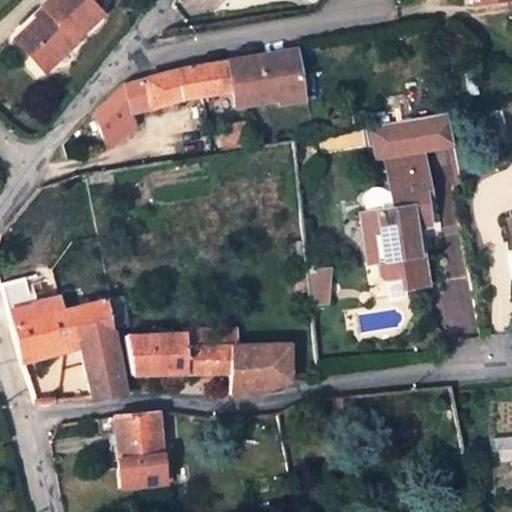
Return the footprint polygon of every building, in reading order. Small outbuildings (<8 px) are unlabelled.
[(46,73),(78,43),(76,41),(103,15),(88,0),(50,0),(43,7),(46,11),(26,30),(38,44),(27,54),(46,73)] [(14,41),(27,54),(38,44),(26,30),(14,41)] [(277,92),(299,89),(294,50),(227,61),(232,91),(235,105),(235,107),(242,106),(278,101),(277,92)] [(95,123),(106,149),(133,126),(125,113),(146,109),(177,100),(232,91),(227,61),(176,69),(123,84),(91,115),(95,123)] [(301,101),(299,89),(277,92),(278,101),(278,105),(301,101)] [(235,105),(216,108),(223,149),(249,146),(248,142),(245,123),(242,106),(235,107),(235,105)] [(425,212),(422,191),(428,191),(422,152),(456,147),(451,111),(369,126),(374,160),(382,159),(389,195),(378,192),(366,193),(362,200),(363,214),(359,214),(363,237),(379,235),(385,275),(390,279),(408,276),(410,290),(433,285),(428,254),(423,255),(420,238),(418,227),(427,226),(425,212)] [(258,141),(255,121),(245,123),(248,142),(258,141)] [(89,183),(111,180),(109,169),(88,173),(89,183)] [(431,211),(428,191),(422,191),(425,212),(431,211)] [(309,274),(312,307),(329,305),(330,272),(309,274)] [(7,310),(18,354),(75,339),(78,349),(91,398),(106,397),(124,396),(109,330),(103,300),(61,311),(58,299),(45,302),(34,276),(0,284),(0,286),(7,305),(7,310)] [(109,330),(126,327),(121,296),(103,300),(109,330)] [(182,335),(124,336),(129,375),(227,373),(227,394),(254,394),(289,379),(288,344),(235,346),(234,329),(182,331),(182,335)] [(20,364),(78,349),(75,339),(18,354),(20,364)] [(171,483),(167,440),(158,441),(155,414),(112,418),(116,462),(119,489),(171,483)] [(109,463),(116,462),(112,418),(105,419),(109,463)] [(511,437),(490,440),(492,461),(511,458),(511,437)]
